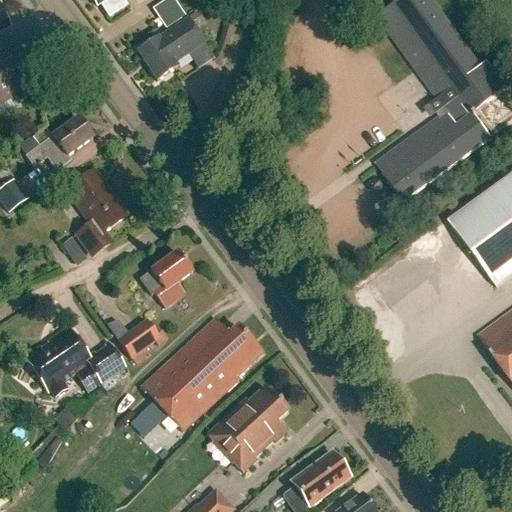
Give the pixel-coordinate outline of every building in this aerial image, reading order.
[(90,0),(96,8),(108,0),(90,0)] [(438,121),(374,167),(402,205),(511,125),(511,102),(487,68),(481,72),(429,0),(403,0),(376,19),(437,103),(429,108),(438,121)] [(6,26),(8,24),(4,16),(2,17),(0,13),(0,33),(8,30),(6,26)] [(174,65),(203,45),(187,21),(158,41),(157,40),(135,55),(156,84),(177,70),(174,65)] [(0,107),(24,93),(22,89),(44,76),(25,45),(0,61),(0,107)] [(50,138),(51,139),(37,149),(55,174),(69,163),(66,159),(91,141),(76,120),(50,138)] [(66,193),(90,226),(75,237),(91,258),(109,245),(101,235),(124,218),(92,174),(66,193)] [(511,181),(450,227),(497,292),(511,281),(511,181)] [(12,182),(0,190),(0,205),(7,216),(27,202),(12,182)] [(150,274),(138,283),(150,299),(152,297),(163,311),(184,296),(177,286),(191,275),(176,254),(150,273),(150,274)] [(511,313),(477,339),(511,387),(511,313)] [(213,321),(139,391),(181,435),(238,381),(236,379),(260,356),(235,330),(228,337),(213,321)] [(146,323),(117,344),(131,363),(160,341),(146,323)] [(100,386),(124,369),(107,344),(103,348),(104,350),(94,357),(93,354),(88,358),(68,329),(46,344),(47,347),(41,351),(39,349),(22,361),(46,396),(88,368),(100,386)] [(287,415),(263,390),(248,404),(245,401),(206,438),(213,445),(219,445),(225,440),(238,454),(233,459),(232,466),(242,477),(257,463),(253,460),(272,443),(275,446),(286,436),(276,425),(287,415)] [(321,500),(348,480),(330,455),(289,485),(309,511),(323,502),(321,500)] [(226,511),(213,497),(198,511),(196,509),(192,511),(226,511)] [(370,511),(360,497),(338,511),(370,511)]
